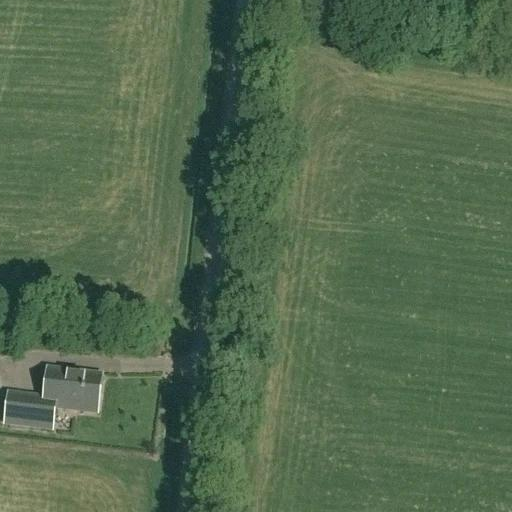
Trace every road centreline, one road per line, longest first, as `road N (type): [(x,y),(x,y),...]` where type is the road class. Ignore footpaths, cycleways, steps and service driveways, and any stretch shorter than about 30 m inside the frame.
road 1 (tertiary): [(185,511),(244,0)]
road 2 (track): [(247,0),(511,52)]
